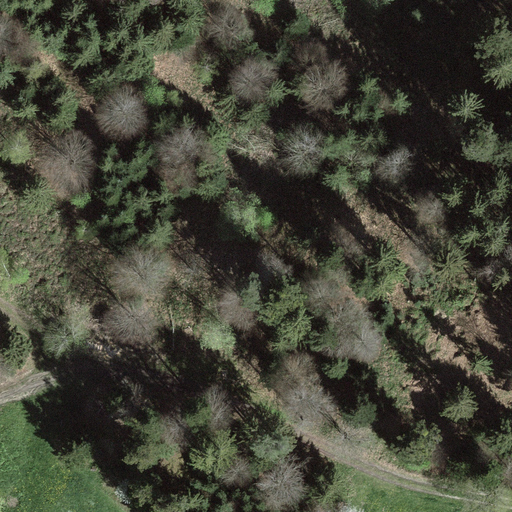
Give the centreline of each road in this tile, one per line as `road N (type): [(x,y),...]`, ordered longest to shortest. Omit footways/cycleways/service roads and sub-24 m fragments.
road 1 (track): [(0,288),(106,360),(396,482),(511,503)]
road 2 (track): [(173,388),(60,389),(0,408)]
road 3 (track): [(374,0),(424,52),(511,89)]
